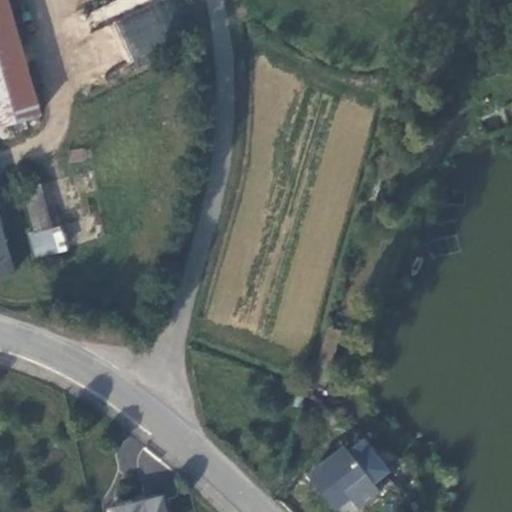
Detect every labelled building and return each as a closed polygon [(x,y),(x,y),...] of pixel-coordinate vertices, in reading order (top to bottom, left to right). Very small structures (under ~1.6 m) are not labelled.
[(0,0),(0,125),(41,113),(8,0),(0,0)] [(167,46),(153,12),(117,26),(131,60),(167,46)] [(37,258),(60,251),(41,183),(23,187),(35,230),(29,232),(37,258)] [(0,278),(14,275),(0,223),(0,278)] [(326,383),(342,330),(329,326),(313,380),(326,383)] [(381,491),(371,479),(346,447),(308,476),(334,509),(349,496),(359,509),(381,491)] [(109,509),(109,511),(165,511),(162,497),(109,509)]
